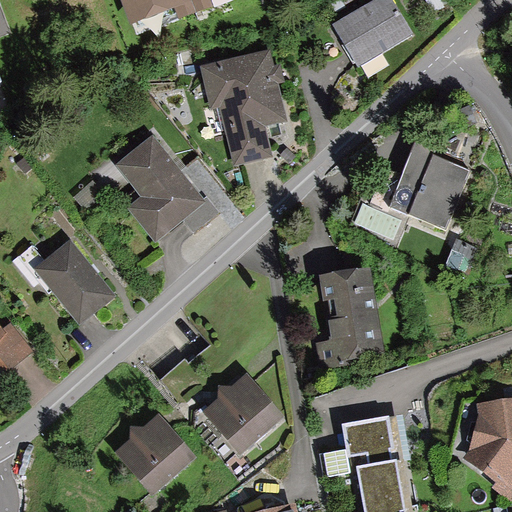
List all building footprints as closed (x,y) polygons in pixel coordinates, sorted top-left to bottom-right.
[(122,0),(131,23),(191,3),(190,0),(122,0)] [(389,0),(334,33),(361,78),(416,46),(389,0)] [(271,61),(205,77),(212,111),(225,108),(241,177),(281,168),(272,129),(286,126),(271,61)] [(154,146),(121,173),(146,203),(133,213),(171,261),(217,225),(154,146)] [(438,157),(414,148),(388,214),(450,238),(473,178),(435,163),(438,157)] [(71,246),(33,276),(78,334),(117,304),(71,246)] [(377,270),(319,279),(329,348),(316,350),(320,378),(392,368),(377,270)] [(0,322),(0,374),(13,384),(39,357),(15,326),(7,331),(0,322)] [(251,382),(204,421),(236,460),(284,422),(251,382)] [(511,405),(482,410),(467,465),(511,498),(511,405)] [(162,421),(118,459),(154,500),(198,461),(162,421)] [(386,428),(349,434),(353,459),(374,456),(377,474),(361,476),(366,511),(413,511),(406,465),(392,467),(386,428)]
